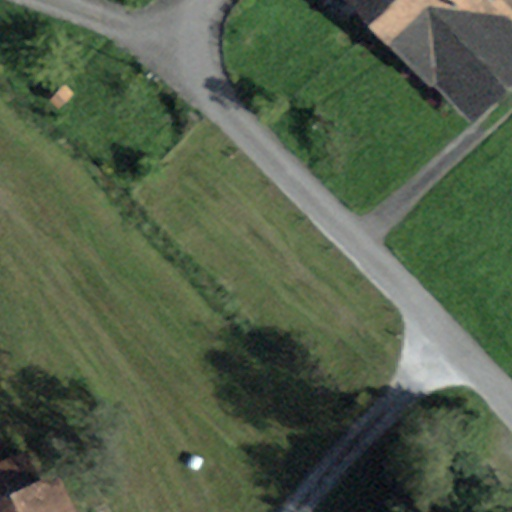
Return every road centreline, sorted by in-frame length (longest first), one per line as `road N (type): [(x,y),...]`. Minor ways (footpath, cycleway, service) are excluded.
road 1 (residential): [(168,51),(445,336)]
road 2 (residential): [(295,511),(445,336)]
road 3 (residential): [(168,51),(54,0)]
